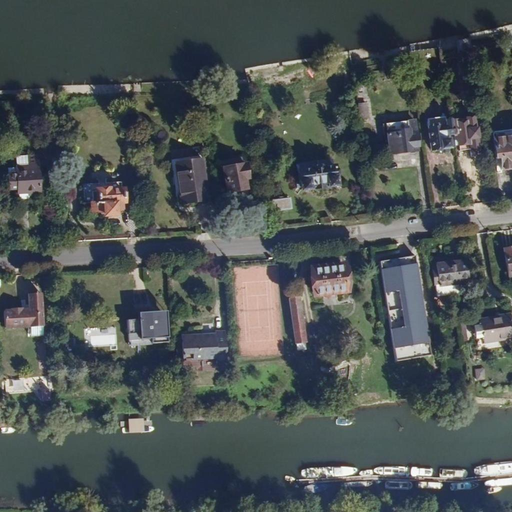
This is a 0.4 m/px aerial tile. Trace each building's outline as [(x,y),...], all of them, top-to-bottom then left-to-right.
[(367,119),(366,104),(356,104),(356,119),(367,119)] [(429,129),(432,149),(449,148),(448,136),(453,135),(452,128),(451,121),(430,123),(430,129),(429,129)] [(454,141),(458,141),(458,144),(470,142),(469,138),(476,137),(474,124),(467,125),(467,123),(456,124),(456,128),(452,128),(453,135),(454,141)] [(415,131),(386,135),(389,157),(417,153),(415,131)] [(511,178),(511,145),(495,148),(497,168),(501,167),(503,179),(511,178)] [(226,192),(237,190),(238,194),(248,192),(247,186),(245,187),(243,179),(247,178),(244,163),(240,164),(239,157),(221,161),(226,192)] [(208,199),(201,158),(174,163),(181,203),(208,199)] [(333,160),(297,165),(300,186),(336,181),(333,160)] [(39,169),(18,170),(19,193),(40,192),(39,169)] [(92,199),(93,208),(101,207),(101,214),(114,213),(114,210),(122,210),(121,186),(97,187),(96,178),(84,178),(85,199),(92,199)] [(290,196),(272,198),(274,210),(292,208),(290,196)] [(416,256),(381,261),(396,362),(431,356),(416,256)] [(466,261),(434,266),(438,296),(457,294),(455,284),(470,282),(466,261)] [(348,263),(310,267),(313,298),(351,293),(348,263)] [(29,308),(4,310),(6,330),(44,326),(43,293),(28,294),(29,308)] [(300,296),(288,298),(295,343),(306,342),(300,296)] [(128,321),(130,347),(153,343),(170,342),(167,311),(141,313),(141,319),(128,321)] [(483,334),(483,338),(511,333),(511,328),(509,311),(500,312),(501,316),(481,319),(481,322),(473,323),(475,335),(483,334)] [(183,335),(184,359),(221,359),(229,360),(229,332),(196,334),(183,335)] [(483,369),(473,370),(473,381),(484,381),(483,369)] [(22,390),(22,380),(14,380),(15,390),(22,390)]
